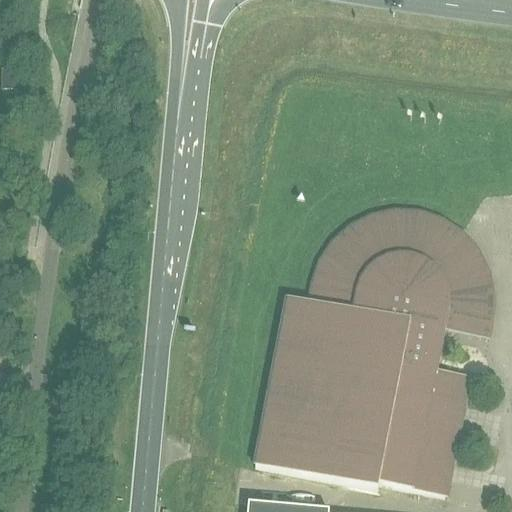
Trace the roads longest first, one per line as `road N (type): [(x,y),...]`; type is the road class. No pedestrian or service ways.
road 1 (residential): [(159,350),(208,0)]
road 2 (residential): [(176,0),(159,350)]
road 3 (residential): [(143,511),(159,350)]
